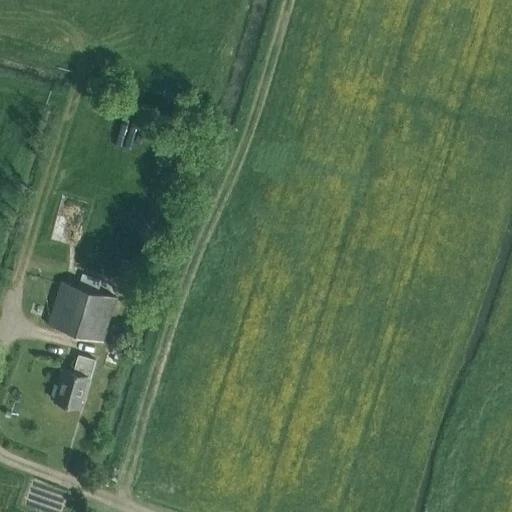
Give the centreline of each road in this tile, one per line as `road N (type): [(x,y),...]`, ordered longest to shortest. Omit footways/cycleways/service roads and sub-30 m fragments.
road 1 (track): [(0,321),(71,100)]
road 2 (track): [(138,511),(0,455)]
